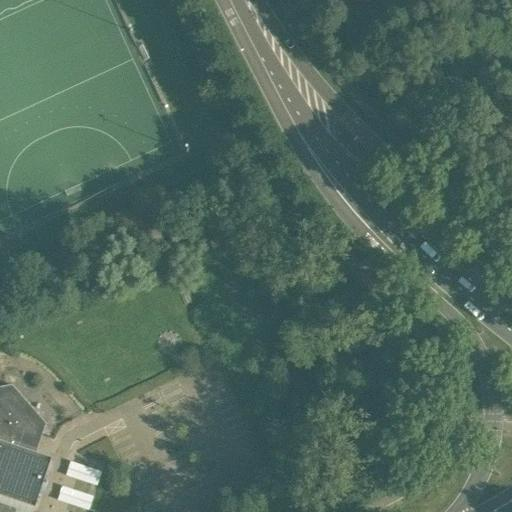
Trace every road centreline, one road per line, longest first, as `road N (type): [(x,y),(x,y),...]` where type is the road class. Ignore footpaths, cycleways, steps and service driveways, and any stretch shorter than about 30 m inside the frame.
road 1 (primary): [(241,0),(266,57),(315,128),(374,198),(511,324)]
road 2 (primary): [(511,259),(338,107),(250,0)]
